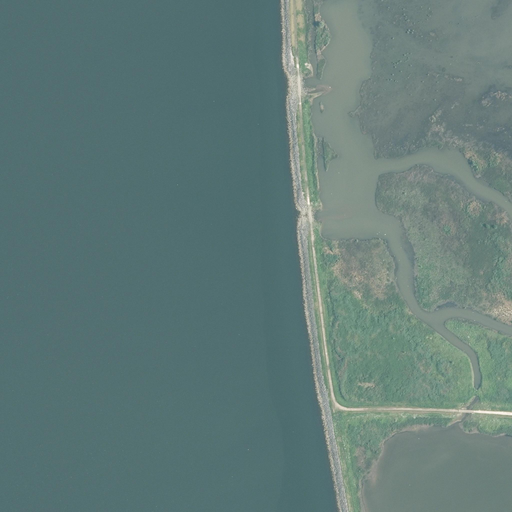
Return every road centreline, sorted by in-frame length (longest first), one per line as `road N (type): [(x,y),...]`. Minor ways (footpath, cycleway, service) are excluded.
road 1 (track): [(286,0),(325,395)]
road 2 (track): [(511,409),(339,404),(325,395)]
